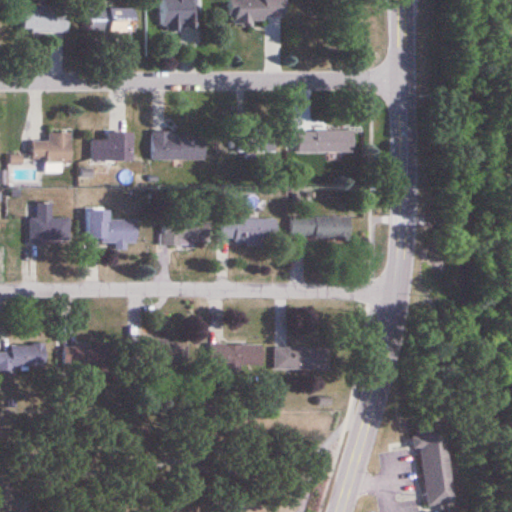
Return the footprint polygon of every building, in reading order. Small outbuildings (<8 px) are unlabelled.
[(199,30),(198,0),(159,0),(159,30),(199,30)] [(227,0),(229,22),(286,21),(285,0),(227,0)] [(68,34),(68,7),(23,6),(22,33),(68,34)] [(133,34),(133,9),(88,9),(88,34),(133,34)] [(296,131),(296,153),(352,153),(352,131),(296,131)] [(275,155),(275,132),(215,133),(215,155),(275,155)] [(71,134),(48,133),(48,142),(32,142),(31,161),(44,161),(44,173),(62,173),(62,163),(70,163),(71,134)] [(90,141),(90,162),(122,162),(122,133),(106,133),(106,141),(90,141)] [(151,133),(151,160),(205,160),(205,133),(151,133)] [(29,220),(29,244),(70,244),(69,219),(51,219),(50,203),(36,203),(36,220),(29,220)] [(86,242),(116,242),(116,250),(125,250),(125,243),(137,243),(137,221),(109,221),(109,208),(85,209),(86,242)] [(290,241),(350,241),(350,218),(290,218),(290,241)] [(276,244),(276,220),(161,220),(161,244),(276,244)] [(196,343),(140,343),(140,364),(196,364),(196,343)] [(0,353),(0,370),(45,370),(45,345),(9,345),(9,353),(0,353)] [(210,346),(210,367),(262,367),(262,346),(210,346)] [(111,371),(111,347),(62,347),(62,370),(111,371)] [(274,371),(328,371),(328,348),(274,348),(274,371)] [(421,450),(426,508),(452,505),(446,432),(411,435),(413,451),(421,450)]
